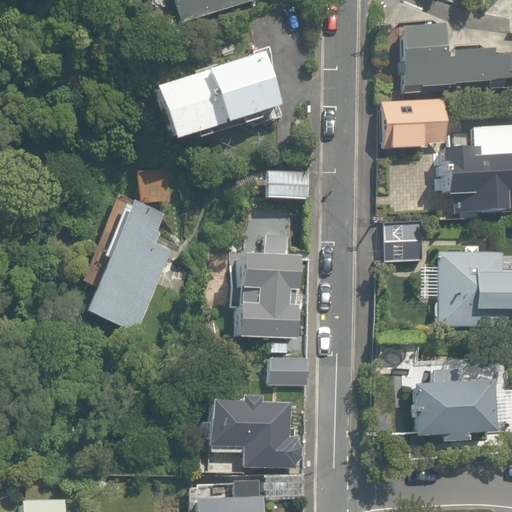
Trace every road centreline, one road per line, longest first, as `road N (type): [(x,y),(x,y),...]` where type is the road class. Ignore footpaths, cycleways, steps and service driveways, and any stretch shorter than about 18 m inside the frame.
road 1 (residential): [(342,0),(339,489)]
road 2 (residential): [(339,489),(511,489)]
